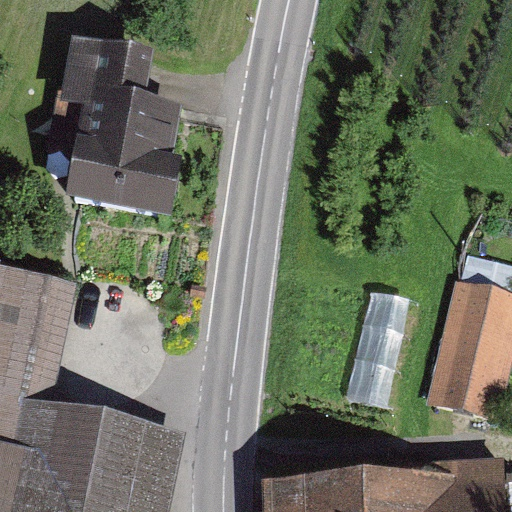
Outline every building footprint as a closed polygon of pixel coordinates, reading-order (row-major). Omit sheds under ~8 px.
[(187,63),(72,37),(49,138),(80,145),(67,199),(174,223),(201,103),(179,98),(187,63)] [(73,288),(0,274),(0,435),(21,440),(29,397),(50,401),(73,288)] [(305,410),(418,404),(411,275),(298,281),(305,410)] [(499,426),(511,376),(511,303),(460,290),(429,408),(499,426)] [(0,511),(167,511),(184,427),(50,401),(29,397),(21,440),(0,435),(0,511)] [(273,491),(273,511),(511,511),(510,463),(452,465),(453,487),(273,491)]
